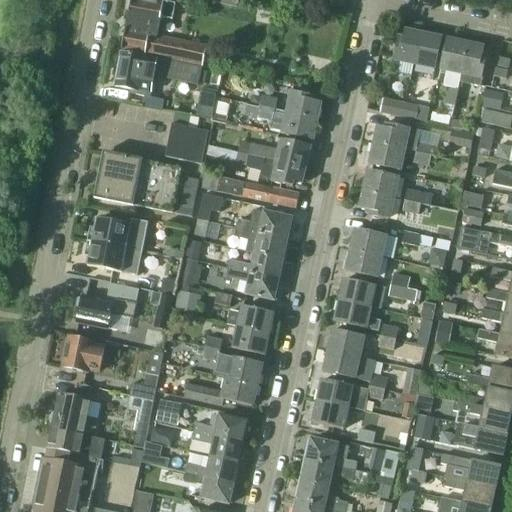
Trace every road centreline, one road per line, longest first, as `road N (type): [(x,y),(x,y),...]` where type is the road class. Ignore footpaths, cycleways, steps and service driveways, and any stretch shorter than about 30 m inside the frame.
road 1 (residential): [(256,511),(366,4)]
road 2 (residential): [(0,508),(102,0)]
road 3 (residential): [(511,33),(366,4)]
